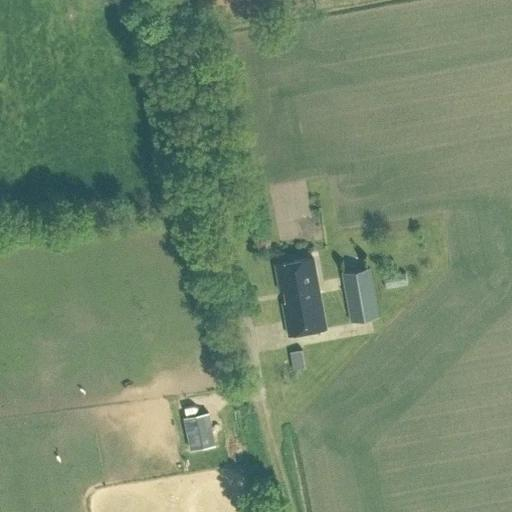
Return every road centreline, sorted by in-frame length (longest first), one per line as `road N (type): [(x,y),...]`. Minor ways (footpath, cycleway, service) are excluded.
road 1 (unclassified): [(253,367),(181,0)]
road 2 (track): [(253,367),(280,511)]
